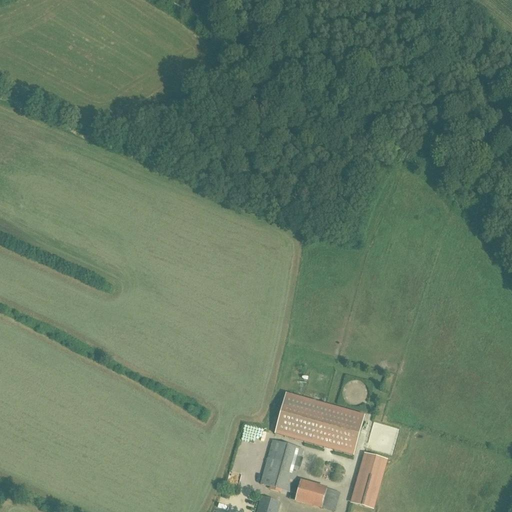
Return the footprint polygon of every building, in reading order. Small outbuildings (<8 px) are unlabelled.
[(274,435),(353,456),(364,416),(285,395),(274,435)] [(303,450),(272,442),(261,485),(291,493),(303,450)] [(364,453),(351,502),(374,508),(387,460),(364,453)] [(335,511),(340,494),(327,490),(300,482),(295,502),(321,510),(330,511),(335,511)] [(277,511),(280,503),(261,498),(256,511),(277,511)]
